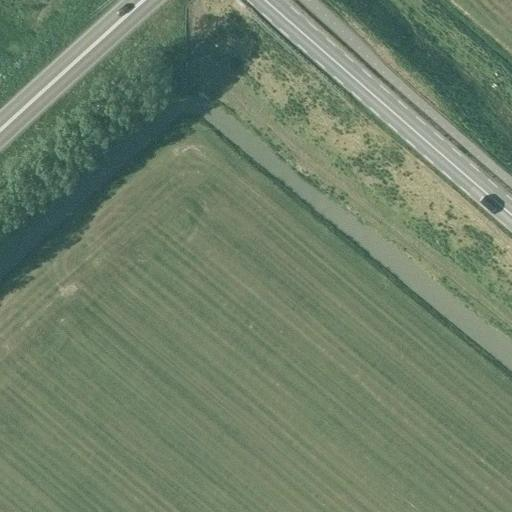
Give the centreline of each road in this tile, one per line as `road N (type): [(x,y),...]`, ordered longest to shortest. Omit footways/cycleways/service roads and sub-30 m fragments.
road 1 (tertiary): [(511,214),(264,0)]
road 2 (trunk): [(0,136),(145,0)]
